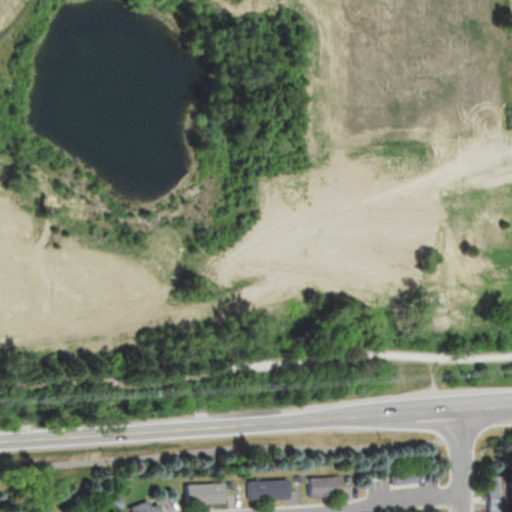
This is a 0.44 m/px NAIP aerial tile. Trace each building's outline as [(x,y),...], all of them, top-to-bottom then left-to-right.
[(416,483),(416,472),(388,473),(389,483),(416,483)] [(485,511),(485,475),(505,474),(505,511),(485,511)] [(305,477),(337,475),(338,494),(306,496),(305,477)] [(245,480),(284,478),(285,498),(245,499),(245,480)] [(182,483),(219,482),(220,501),(183,503),(182,483)] [(119,497),(120,507),(106,507),(105,497),(119,497)] [(144,499),(147,507),(155,504),(158,511),(129,511),(126,506),(144,499)]
